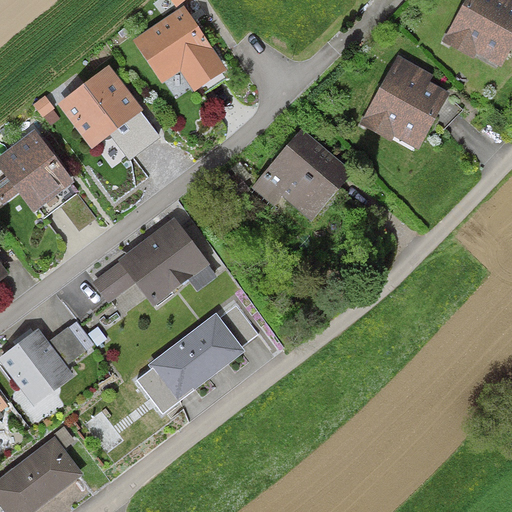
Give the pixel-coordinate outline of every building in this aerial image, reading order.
[(511,40),(511,2),(507,0),(471,0),(453,35),(501,61),(511,40)] [(222,67),(183,11),(142,39),(166,75),(182,63),(197,85),(222,67)] [(138,108),(109,70),(65,104),(94,142),(138,108)] [(419,146),(446,95),(395,70),(369,121),(419,146)] [(69,181),(34,135),(0,160),(35,206),(69,181)] [(347,174),(303,136),(270,175),(314,212),(347,174)] [(206,262),(174,221),(125,258),(157,299),(206,262)] [(241,350),(216,318),(155,365),(179,397),(241,350)] [(71,373),(39,331),(4,358),(35,400),(71,373)] [(29,511),(79,473),(54,441),(0,482),(0,496),(12,511),(29,511)]
